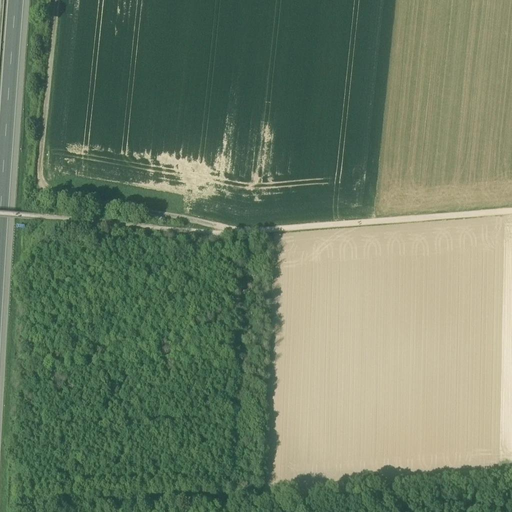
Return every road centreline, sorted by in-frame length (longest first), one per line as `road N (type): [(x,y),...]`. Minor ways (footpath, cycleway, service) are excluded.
road 1 (track): [(234,233),(53,197),(39,182),(57,0)]
road 2 (track): [(511,211),(234,233)]
road 3 (motorway): [(0,194),(13,0)]
